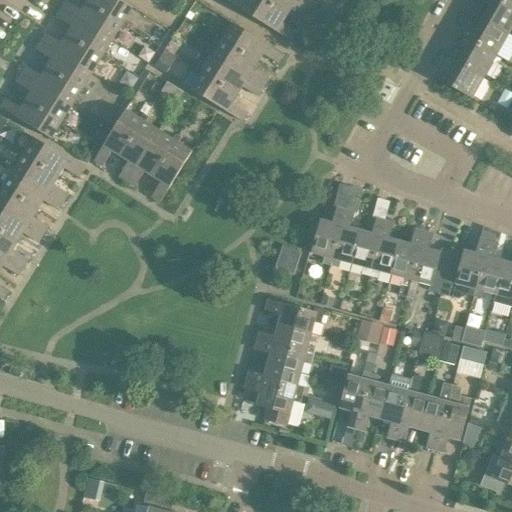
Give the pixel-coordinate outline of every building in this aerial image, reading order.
[(89,0),(87,3),(127,28),(129,25),(124,22),(133,8),(119,0),(89,0)] [(287,16),(262,0),(248,0),(242,11),(292,43),(298,33),(282,24),(287,16)] [(308,17),(313,9),(297,0),(262,0),(287,16),(293,8),(308,17)] [(297,0),(313,9),(317,2),(314,0),(297,0)] [(511,29),(511,7),(498,0),(485,0),(484,3),(490,6),(483,19),(509,34),(511,29)] [(126,30),(127,28),(87,3),(82,12),(66,2),(62,10),(112,41),(121,27),(126,30)] [(104,55),(112,41),(62,10),(57,18),(72,27),(67,36),(107,60),(109,58),(104,55)] [(190,12),(186,18),(191,21),(195,15),(190,12)] [(497,56),(509,34),(483,19),(475,32),(469,28),(464,37),(497,56)] [(217,37),(259,63),(264,55),(278,64),(283,56),(233,25),(225,38),(219,35),(217,37)] [(92,74),(101,60),(106,63),(107,60),(67,36),(62,44),(46,34),(41,42),(92,74)] [(253,71),(259,63),(217,37),(216,40),(221,43),(213,57),(263,88),(268,80),(253,71)] [(484,78),(497,56),(464,37),(459,46),(465,50),(458,62),(484,78)] [(89,90),(84,87),(92,74),(41,42),(36,50),(52,60),(47,68),(87,93),(89,90)] [(154,66),(164,73),(174,58),(164,51),(154,66)] [(178,57),(170,70),(185,80),(193,67),(178,57)] [(258,96),(263,88),(213,57),(205,71),(198,67),(197,70),(238,96),(243,87),(258,96)] [(484,78),(458,62),(451,75),(445,71),(439,81),(472,100),(484,78)] [(87,93),(47,68),(41,77),(26,67),(21,75),(72,107),(80,93),(85,96),(87,93)] [(233,104),(238,96),(197,70),(195,72),(201,76),(192,91),(242,122),(247,113),(233,104)] [(68,123),(63,120),(72,107),(21,75),(16,83),(32,92),(27,101),(66,126),(68,123)] [(178,102),(184,92),(168,82),(162,92),(178,102)] [(65,128),(66,126),(27,101),(21,109),(6,100),(1,108),(51,139),(60,125),(65,128)] [(120,157),(146,116),(144,114),(140,120),(126,111),(94,161),(102,166),(111,151),(120,157)] [(148,117),(146,116),(120,157),(129,162),(120,177),(127,182),(159,131),(145,123),(148,117)] [(144,172),(153,177),(178,136),(176,134),(172,140),(159,131),(127,182),(135,187),(144,172)] [(192,152),(177,143),(181,138),(178,136),(153,177),(161,183),(152,197),(161,203),(192,152)] [(34,138),(25,152),(20,149),(18,151),(59,177),(64,168),(80,178),(85,170),(34,138)] [(53,185),(59,177),(18,151),(16,154),(22,157),(13,171),(64,203),(69,195),(53,185)] [(59,211),(64,203),(13,171),(5,185),(0,181),(0,185),(38,209),(43,201),(59,211)] [(38,209),(0,185),(0,188),(1,190),(0,192),(0,207),(44,235),(49,227),(33,217),(38,209)] [(39,243),(44,235),(0,207),(0,230),(18,242),(23,233),(39,243)] [(331,266),(346,211),(338,208),(334,224),(322,221),(313,254),(325,257),(323,264),(331,266)] [(352,265),(360,238),(361,232),(351,229),(355,213),(346,211),(331,266),(339,268),(341,261),(352,265)] [(371,277),(386,221),(377,219),(373,235),(361,232),(360,238),(352,265),(365,268),(363,275),(371,277)] [(392,275),(394,267),(401,242),(390,239),(394,224),(386,221),(371,277),(378,279),(380,272),(392,275)] [(410,288),(425,232),(416,229),(412,245),(401,242),(394,267),(392,275),(404,279),(402,286),(410,288)] [(0,253),(24,268),(28,260),(13,250),(18,242),(0,230),(0,253)] [(430,291),(441,294),(447,271),(437,268),(441,253),(429,250),(434,234),(425,232),(410,288),(407,297),(415,299),(420,283),(431,286),(430,291)] [(474,296),(489,241),(481,239),(477,254),(465,251),(459,274),(447,271),(441,294),(459,299),(466,294),(474,296)] [(496,295),(498,287),(505,262),(494,259),(498,244),(489,241),(474,296),(483,299),(485,292),(496,295)] [(294,275),(302,253),(283,246),(275,269),(294,275)] [(19,276),(24,268),(0,253),(0,270),(3,266),(19,276)] [(498,287),(496,295),(494,302),(511,306),(511,263),(505,262),(498,287)] [(402,286),(399,296),(407,298),(407,297),(410,288),(402,286)] [(0,299),(3,301),(8,293),(0,287),(0,299)] [(321,305),(332,308),(334,300),(323,297),(321,305)] [(282,314),(279,326),(312,334),(315,322),(322,324),(325,315),(269,301),(267,310),(282,314)] [(379,321),(388,323),(391,312),(382,310),(379,321)] [(362,321),(357,336),(377,341),(381,326),(362,321)] [(434,321),(431,334),(444,337),(447,325),(434,321)] [(261,332),(259,341),(314,356),(316,347),(309,346),(312,334),(279,326),(276,336),(261,332)] [(394,342),(397,331),(385,327),(382,339),(394,342)] [(452,340),(461,342),(465,329),(455,327),(452,340)] [(483,341),(485,332),(466,327),(462,342),(481,347),(483,341)] [(423,332),(414,330),(411,344),(420,347),(423,332)] [(485,332),(483,341),(501,346),(504,335),(486,330),(485,332)] [(440,352),(444,337),(431,334),(424,332),(420,347),(440,352)] [(271,353),(268,365),(302,374),(305,361),(312,363),(314,356),(259,341),(256,349),(271,353)] [(459,346),(445,342),(442,351),(457,355),(459,346)] [(461,356),(460,360),(483,366),(486,353),(472,350),(463,347),(461,356)] [(491,357),(489,365),(496,366),(498,358),(491,357)] [(367,361),(364,371),(372,374),(375,363),(367,361)] [(329,375),(344,379),(347,367),(332,363),(329,375)] [(250,372),(248,380),(303,395),(305,387),(299,386),(302,374),(268,365),(265,376),(250,372)] [(357,429),(372,374),(364,371),(362,378),(350,375),(341,408),(353,411),(348,427),(357,429)] [(381,419),(384,410),(390,386),(378,382),(380,376),(372,374),(357,429),(366,432),(370,416),(381,419)] [(396,440),(411,384),(413,379),(393,374),(390,386),(384,410),(381,419),(392,422),(388,438),(396,440)] [(301,403),(303,395),(248,380),(246,389),(261,393),(258,405),(270,408),(267,420),(288,425),(295,401),(301,403)] [(435,450),(436,448),(453,385),(443,383),(439,399),(429,396),(429,397),(420,430),(431,433),(427,448),(435,450)] [(420,430),(429,397),(429,396),(417,393),(419,386),(411,384),(396,440),(406,442),(410,427),(420,430)] [(460,440),(469,407),(471,399),(460,396),(462,388),(453,385),(436,448),(435,450),(445,453),(449,437),(460,440)] [(334,404),(309,398),(305,414),(330,420),(334,404)] [(500,413),(511,417),(511,409),(503,406),(500,413)] [(511,430),(509,438),(511,439),(511,417),(500,413),(497,423),(511,428),(511,430)] [(345,437),(348,417),(339,415),(335,436),(345,437)] [(478,426),(481,420),(472,416),(469,422),(478,426)] [(480,427),(469,422),(463,442),(472,446),(480,427)] [(494,455),(511,462),(511,439),(509,438),(504,450),(498,447),(494,455)] [(501,490),(504,482),(511,485),(511,462),(494,455),(482,485),(500,493),(501,490)] [(511,485),(504,482),(501,490),(509,493),(511,485)] [(148,511),(171,511),(174,501),(148,493),(144,506),(150,508),(148,511)]
